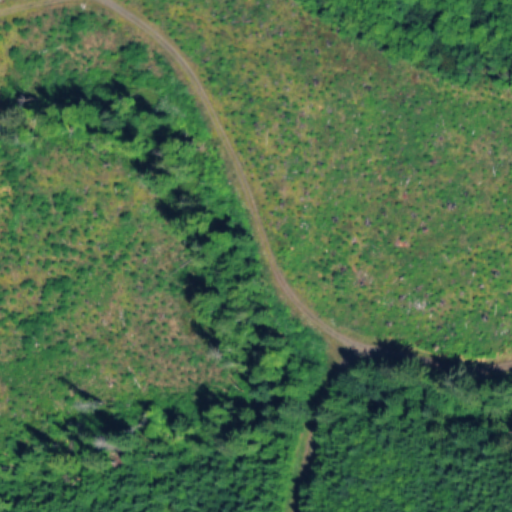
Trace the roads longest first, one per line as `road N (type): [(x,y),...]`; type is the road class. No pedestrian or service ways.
road 1 (track): [(398,386),(340,287),(273,138),(110,0)]
road 2 (track): [(511,363),(372,391),(330,511)]
